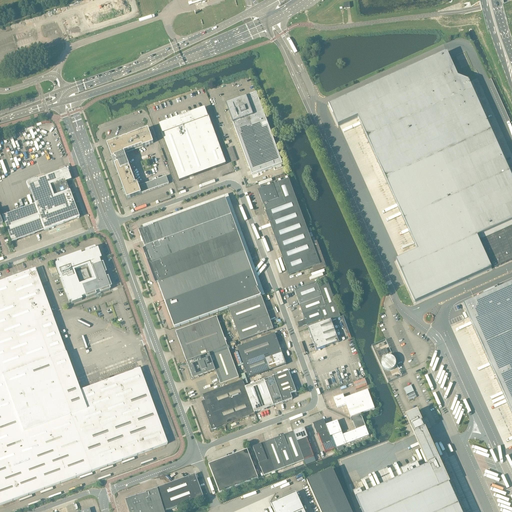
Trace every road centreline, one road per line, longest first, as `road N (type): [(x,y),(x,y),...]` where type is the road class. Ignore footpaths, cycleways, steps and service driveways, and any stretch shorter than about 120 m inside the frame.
road 1 (unclassified): [(192,453),(308,407),(313,391),(235,186),(220,184),(115,223)]
road 2 (secondary): [(259,8),(67,90)]
road 3 (secondary): [(70,99),(263,23)]
road 4 (unclassified): [(263,23),(310,111),(310,91),(273,18)]
road 5 (unclassified): [(192,453),(131,275)]
road 6 (unclassified): [(59,102),(107,225)]
road 7 (unclassified): [(115,223),(70,99)]
